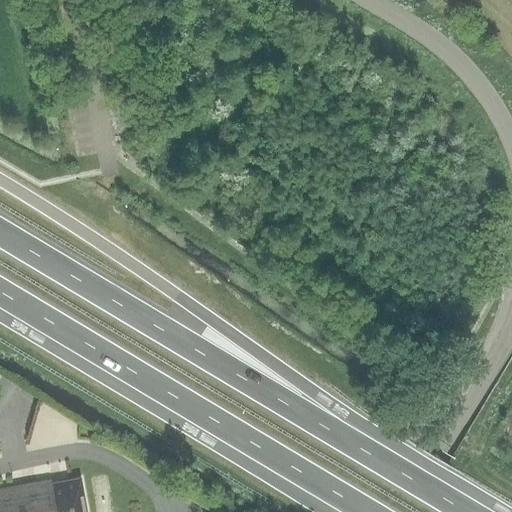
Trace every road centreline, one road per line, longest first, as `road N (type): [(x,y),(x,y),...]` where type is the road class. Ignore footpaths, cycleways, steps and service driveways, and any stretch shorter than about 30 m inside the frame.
road 1 (trunk): [(465,511),(0,233)]
road 2 (trunk): [(0,292),(366,511)]
road 3 (tertiary): [(404,511),(511,326)]
road 4 (tertiary): [(511,139),(450,55),(360,0)]
road 5 (unclassified): [(75,0),(108,170)]
